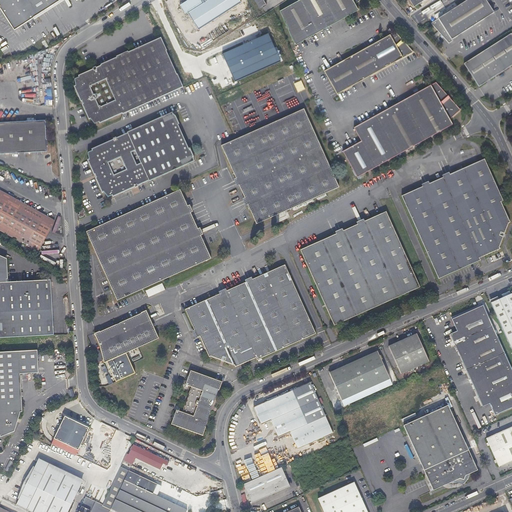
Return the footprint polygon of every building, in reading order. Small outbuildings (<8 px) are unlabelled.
[(34,20),(64,0),(0,0),(0,7),(16,33),(35,21),(34,20)] [(238,0),(185,0),(179,4),(185,14),(188,12),(198,28),(240,2),(238,0)] [(254,0),(261,9),(267,5),(265,1),(265,0),(254,0)] [(361,0),(299,0),(281,10),(296,45),(359,10),(356,5),(361,0)] [(467,0),(463,3),(430,24),(448,44),(452,42),(451,40),(494,13),(484,0),(467,0)] [(415,53),(396,33),(325,72),(338,96),(415,53)] [(511,33),(464,64),(479,88),(511,66),(511,33)] [(256,40),(223,54),(235,82),(280,62),(268,35),(256,40)] [(82,76),(73,80),(73,87),(79,99),(81,101),(83,104),(83,108),(88,120),(94,124),(103,120),(105,121),(118,115),(121,113),(123,114),(182,87),(176,75),(175,75),(165,51),(166,51),(160,38),(100,65),(99,67),(96,69),(95,67),(92,68),(92,70),(82,75),(82,76)] [(429,72),(423,75),(425,80),(432,76),(429,72)] [(302,81),(295,84),(298,92),(305,90),(302,81)] [(437,83),(354,128),(362,142),(343,152),(358,178),(453,126),(451,121),(461,111),(437,83)] [(304,110),(222,147),(258,225),(340,187),(304,110)] [(98,149),(87,154),(88,160),(87,161),(92,173),(94,175),(96,178),(96,182),(101,194),(103,193),(107,199),(118,194),(120,194),(131,190),(131,189),(133,188),(134,189),(137,188),(137,187),(148,182),(148,183),(193,163),(193,162),(193,159),(189,150),(183,153),(172,129),(179,126),(174,116),(172,115),(172,114),(127,134),(116,139),(116,138),(113,140),(114,141),(111,142),(110,142),(99,147),(98,149)] [(47,152),(45,121),(0,123),(0,153),(38,153),(39,153),(39,155),(40,155),(41,154),(41,153),(42,152),(47,152)] [(179,126),(172,129),(183,153),(189,150),(179,126)] [(501,236),(500,235),(500,232),(502,233),(506,222),(507,221),(498,201),(500,200),(481,158),(398,196),(436,278),(478,259),(477,257),(497,247),(497,246),(501,236)] [(0,229),(21,241),(42,253),(58,222),(0,189),(0,229)] [(181,191),(86,231),(116,301),(210,261),(181,191)] [(332,326),(374,307),(417,287),(383,212),(297,251),(332,326)] [(0,256),(0,306),(1,306),(2,319),(0,318),(0,337),(54,335),(53,317),(50,317),(49,304),(52,304),(50,280),(33,282),(33,286),(16,287),(16,283),(7,283),(7,280),(8,280),(7,259),(0,256)] [(224,362),(223,363),(234,367),(235,369),(255,360),(256,362),(314,335),(282,265),(183,311),(196,339),(198,338),(208,358),(210,358),(221,362),(221,361),(223,357),(225,358),(224,362)] [(163,284),(146,291),(149,297),(165,290),(163,284)] [(478,409),(484,406),(489,417),(511,406),(511,376),(481,306),(450,320),(455,332),(448,335),(478,409)] [(96,333),(92,335),(102,359),(100,360),(101,364),(108,361),(128,352),(156,340),(143,312),(138,314),(138,315),(116,324),(117,326),(118,328),(115,329),(114,327),(113,326),(97,333),(96,333)] [(400,374),(427,361),(415,335),(387,347),(400,374)] [(37,350),(0,352),(0,437),(14,432),(20,412),(22,412),(20,374),(38,373),(37,350)] [(128,352),(108,361),(117,381),(137,372),(128,352)] [(332,372),(328,374),(340,401),(388,379),(375,352),(332,372)] [(210,410),(208,408),(207,407),(208,404),(209,404),(211,404),(212,404),(218,388),(219,389),(222,380),(190,369),(185,384),(191,386),(182,411),(177,409),(172,424),(203,434),(206,426),(205,426),(210,410)] [(113,373),(106,376),(109,384),(116,381),(113,373)] [(278,438),(290,433),(297,450),(333,436),(311,383),(254,407),(261,426),(271,421),(278,438)] [(431,492),(457,480),(461,481),(463,477),(475,471),(445,406),(401,427),(431,492)] [(89,427),(65,416),(52,444),(76,455),(89,427)] [(511,426),(506,429),(484,439),(490,453),(511,443),(511,426)] [(511,443),(490,453),(496,467),(511,460),(511,443)] [(136,458),(159,470),(162,463),(165,465),(167,461),(160,458),(132,445),(127,454),(136,458)] [(127,454),(124,459),(133,464),(136,458),(127,454)] [(66,511),(81,483),(36,461),(15,505),(30,511),(66,511)] [(113,483),(121,486),(124,481),(135,486),(140,477),(120,467),(113,483)] [(242,484),(251,504),(289,487),(281,467),(242,484)] [(123,511),(185,511),(186,510),(155,495),(157,492),(160,487),(157,485),(140,477),(135,486),(123,511)] [(110,510),(115,511),(123,511),(135,486),(124,481),(121,486),(110,510)] [(179,482),(177,486),(186,490),(188,485),(179,482)] [(79,511),(109,511),(110,510),(121,486),(113,483),(103,504),(86,497),(79,511)] [(366,511),(353,483),(317,499),(322,511),(366,511)]
